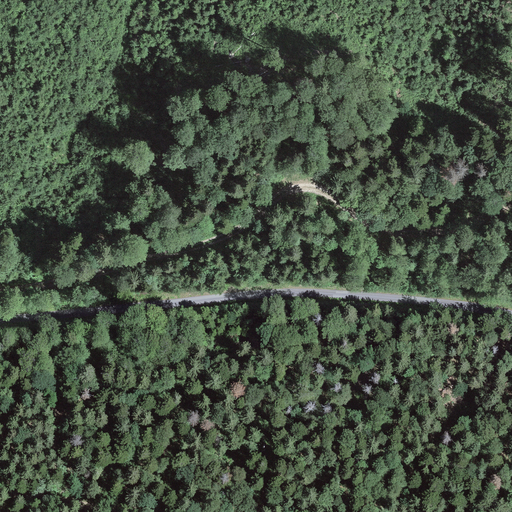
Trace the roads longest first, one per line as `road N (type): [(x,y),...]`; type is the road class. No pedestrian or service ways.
road 1 (track): [(0,292),(218,240),(294,188),(321,191),(373,221),(417,232),(461,231),(511,206)]
road 2 (track): [(0,322),(289,295),(511,316)]
road 3 (track): [(0,496),(135,511)]
